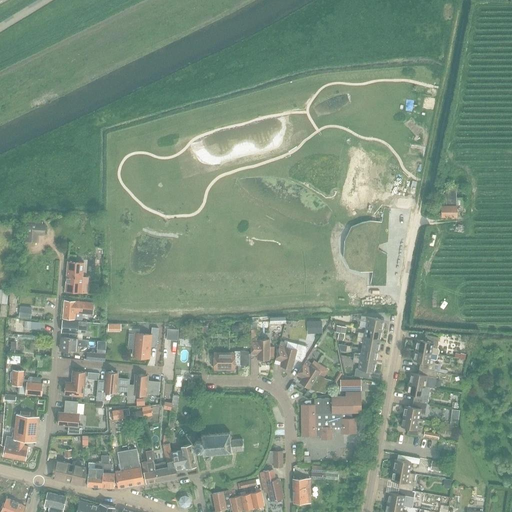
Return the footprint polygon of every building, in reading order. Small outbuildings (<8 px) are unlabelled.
[(385,168),(381,190),(387,191),(391,169),(385,168)] [(446,205),(442,205),(442,217),(456,217),(456,206),(464,206),(464,198),(456,197),(456,185),(445,185),(446,205)] [(373,270),(381,223),(372,223),(371,222),(363,224),(357,230),(352,228),(347,240),(348,242),(349,254),(353,254),(359,265),(373,270)] [(28,223),(27,233),(35,234),(37,232),(38,224),(28,223)] [(435,236),(428,234),(425,244),(433,246),(435,236)] [(83,276),(84,261),(67,260),(66,276),(65,291),(87,293),(88,276),(83,276)] [(442,299),(442,279),(431,279),(431,299),(442,299)] [(91,314),(92,302),(64,300),(63,318),(74,319),(74,312),(91,314)] [(19,307),(18,315),(30,317),(31,309),(19,307)] [(366,322),(365,327),(382,330),(384,320),(361,315),(360,321),(366,322)] [(322,320),(310,320),(310,333),(322,333),(322,320)] [(86,333),(86,327),(86,322),(79,321),(79,322),(63,321),(62,332),(69,333),(69,336),(77,337),(78,333),(86,333)] [(135,333),(133,356),(149,358),(150,346),(157,346),(158,328),(151,327),(151,335),(135,333)] [(358,332),(357,336),(380,341),(382,330),(365,327),(364,333),(358,332)] [(167,328),(166,338),(177,339),(178,329),(167,328)] [(257,359),(269,359),(269,357),(273,357),(274,346),(269,346),(269,339),(258,339),(258,337),(255,337),(255,330),(251,330),(251,354),(257,354),(257,359)] [(417,339),(415,350),(431,353),(437,354),(438,349),(437,348),(439,337),(425,335),(424,341),(417,339)] [(363,342),(362,348),(378,351),(380,341),(357,336),(356,341),(363,342)] [(88,347),(88,340),(61,338),(60,350),(76,351),(77,346),(88,347)] [(97,349),(105,350),(106,342),(97,341),(97,349)] [(280,341),(275,359),(281,361),(280,366),(292,369),(295,358),(301,360),(305,355),(307,346),(299,344),(297,350),(286,347),(287,342),(280,341)] [(354,352),(353,357),(376,361),(378,351),(362,348),(361,354),(354,352)] [(437,354),(431,353),(415,350),(413,361),(420,362),(419,368),(433,370),(435,360),(437,358),(437,354)] [(234,353),(214,353),(214,369),(234,369),(234,365),(240,365),(240,351),(234,351),(234,353)] [(240,351),(240,365),(248,365),(249,351),(240,351)] [(87,352),(86,360),(104,361),(105,353),(87,352)] [(376,361),(353,357),(352,362),(359,363),(358,369),(355,368),(354,375),(368,378),(370,371),(374,372),(376,361)] [(306,359),(297,374),(302,378),(299,382),(310,388),(310,387),(316,390),(318,387),(324,391),(330,382),(318,374),(320,371),(311,365),(312,363),(306,359)] [(411,372),(409,383),(425,386),(434,388),(437,371),(433,370),(419,368),(418,374),(411,372)] [(19,385),(18,393),(41,395),(43,383),(41,383),(33,382),(27,382),(27,380),(23,379),(24,371),(13,370),(12,385),(19,385)] [(65,383),(64,394),(83,396),(85,372),(73,371),(72,383),(65,383)] [(128,385),(129,379),(117,378),(117,373),(105,372),(105,381),(98,380),(97,400),(103,400),(104,400),(104,392),(115,393),(116,390),(128,391),(128,385)] [(127,398),(134,399),(134,394),(145,395),(146,392),(158,394),(159,382),(147,381),(147,375),(136,374),(135,385),(128,385),(128,391),(127,398)] [(340,380),(340,390),(361,390),(360,379),(340,380)] [(414,395),(413,401),(427,403),(429,393),(424,392),(425,386),(409,383),(407,394),(414,395)] [(342,433),(356,433),(355,418),(352,418),(352,412),(361,412),(361,392),(345,392),(345,396),(331,396),(331,398),(314,399),(314,404),(301,404),(302,436),(316,436),(316,432),(321,432),(321,439),(332,439),(332,432),(342,432),(342,433)] [(68,433),(81,433),(81,426),(78,426),(79,414),(76,414),(77,402),(65,401),(64,413),(59,413),(58,424),(69,425),(68,433)] [(405,405),(403,416),(419,419),(420,413),(425,414),(427,403),(413,401),(412,407),(405,405)] [(142,408),(132,410),(134,417),(143,415),(143,410),(142,408)] [(439,419),(452,419),(452,408),(435,409),(435,412),(439,412),(439,419)] [(144,417),(152,415),(151,409),(143,410),(143,415),(144,417)] [(36,442),(39,417),(30,416),(20,415),(16,414),(14,432),(11,432),(11,436),(7,436),(3,456),(24,460),(27,447),(23,446),(24,440),(36,442)] [(419,419),(403,416),(401,427),(408,428),(407,434),(421,436),(423,426),(418,425),(419,419)] [(232,451),(243,450),(242,439),(230,440),(230,437),(231,437),(231,435),(230,436),(230,432),(201,434),(201,440),(197,440),(194,444),(194,448),(197,450),(202,450),(203,454),(202,455),(202,456),(203,456),(203,457),(204,457),(205,460),(211,460),(210,456),(231,454),(231,453),(232,453),(232,451)] [(157,481),(177,477),(175,469),(172,452),(170,443),(163,444),(167,462),(154,464),(157,481)] [(172,452),(175,469),(186,466),(186,467),(187,467),(190,469),(194,468),(195,465),(191,444),(182,446),(182,448),(180,448),(181,451),(172,452)] [(49,449),(48,457),(55,459),(56,451),(49,449)] [(130,458),(131,463),(131,464),(135,485),(144,483),(140,466),(140,467),(138,456),(137,450),(129,452),(130,458)] [(146,483),(157,481),(154,464),(152,450),(146,452),(147,461),(142,462),(144,472),(146,483)] [(273,451),(273,466),(283,466),(283,450),(273,451)] [(121,454),(113,455),(114,460),(118,488),(127,486),(123,464),(123,462),(122,459),(121,454)] [(85,475),(84,478),(87,478),(87,486),(102,487),(103,461),(104,455),(101,455),(100,461),(99,461),(99,463),(95,463),(88,463),(88,467),(88,474),(85,474),(85,475)] [(102,487),(114,487),(115,476),(113,464),(110,464),(110,463),(108,463),(108,455),(104,455),(103,461),(102,487)] [(429,471),(433,458),(421,455),(418,468),(429,471)] [(395,459),(393,470),(409,473),(410,467),(416,468),(417,463),(395,459)] [(71,464),(67,481),(83,485),(84,478),(85,475),(85,474),(85,467),(84,461),(80,460),(78,466),(71,464)] [(52,478),(67,481),(71,464),(56,461),(52,478)] [(431,467),(437,468),(437,470),(443,472),(445,463),(432,461),(431,467)] [(127,486),(135,485),(131,464),(125,465),(125,464),(123,464),(127,486)] [(312,465),(311,472),(311,478),(325,479),(326,466),(312,465)] [(264,492),(268,491),(270,501),(283,498),(279,479),(275,480),(273,470),(260,473),(264,492)] [(393,470),(391,480),(400,482),(399,488),(412,490),(415,474),(409,473),(393,470)] [(293,487),(293,502),(298,502),(299,504),(303,504),(304,502),(305,502),(305,496),(310,496),(310,481),(308,478),(292,478),(293,487)] [(485,498),(486,486),(478,486),(477,497),(485,498)] [(260,488),(255,489),(256,491),(250,492),(253,507),(264,505),(260,488)] [(387,503),(403,506),(414,508),(415,500),(411,499),(412,494),(412,490),(399,488),(397,494),(389,492),(387,503)] [(228,490),(231,507),(232,507),(232,511),(243,510),(240,495),(235,496),(234,489),(228,490)] [(226,508),(231,507),(228,490),(212,493),(215,511),(226,509),(226,508)] [(48,492),(45,503),(50,504),(49,509),(59,511),(62,511),(66,496),(48,492)] [(243,510),(253,507),(250,492),(246,493),(245,492),(240,493),(240,495),(243,510)] [(178,502),(180,506),(185,507),(189,505),(190,500),(188,496),(183,495),(179,497),(178,502)] [(21,511),(24,506),(7,498),(0,511),(21,511)] [(97,511),(99,506),(80,500),(76,511),(97,511)] [(100,503),(99,506),(97,511),(113,511),(115,508),(115,507),(100,503),(99,503),(100,503)] [(403,506),(387,503),(384,511),(403,511),(402,511),(403,506)]
